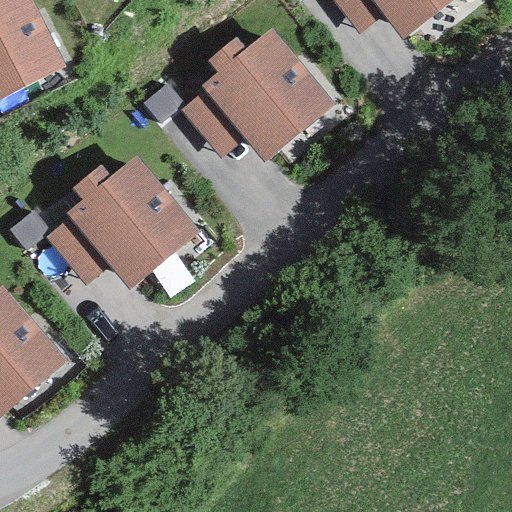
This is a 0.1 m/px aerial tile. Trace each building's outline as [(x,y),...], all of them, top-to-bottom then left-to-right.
[(38,0),(0,0),(0,92),(69,53),(38,0)] [(370,0),(398,39),(452,0),(370,0)] [(273,35),(209,91),(270,161),(334,105),(273,35)] [(131,156),(64,209),(129,292),(196,239),(131,156)] [(1,295),(0,295),(0,415),(5,422),(66,369),(1,295)]
